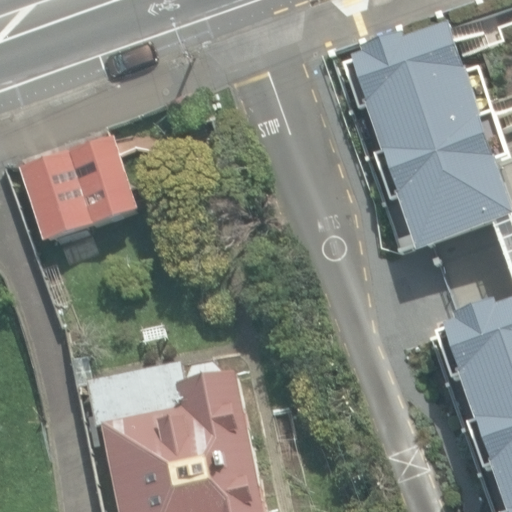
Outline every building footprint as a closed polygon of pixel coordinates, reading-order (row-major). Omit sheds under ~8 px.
[(353,56),(425,264),(511,234),(511,215),(447,24),(353,56)] [(175,105),(186,135),(218,123),(207,93),(175,105)] [(97,229),(144,215),(116,134),(70,149),(97,229)] [(49,246),(97,229),(70,149),(21,166),(49,246)] [(511,306),(454,326),(511,492),(511,306)] [(106,431),(122,511),(269,511),(242,377),(223,381),(220,368),(185,375),(184,367),(85,387),(94,433),(106,431)]
